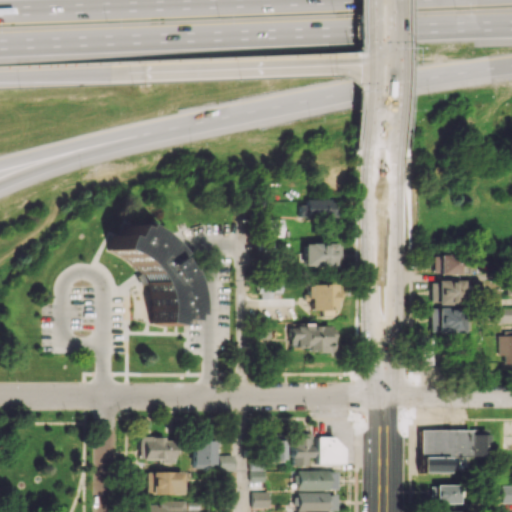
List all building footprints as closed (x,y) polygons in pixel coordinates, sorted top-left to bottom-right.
[(303,200),(304,219),(336,218),(335,198),(303,200)] [(264,219),(281,219),(281,236),(264,236),(264,219)] [(130,223),(136,227),(141,230),(146,234),(151,238),(156,243),(159,246),(162,250),(165,254),(159,258),(167,272),(174,269),(176,273),(177,279),(179,286),(181,291),(181,297),(182,304),(182,308),(182,314),(178,314),(177,320),(164,319),(163,325),(149,322),(149,318),(150,314),(150,309),(150,305),(149,300),(149,296),(148,292),(147,289),(146,286),(144,283),(142,279),(141,276),(139,273),(136,270),(133,266),(130,264),(128,262),(125,259),(122,258),(120,256),(117,254),(114,253),(111,251),(106,249),(111,235),(117,237),(123,225),(128,228),(130,223)] [(301,266),(338,267),(338,244),(302,242),(301,266)] [(472,274),(473,260),(461,260),(462,254),(431,253),(431,273),(472,274)] [(429,304),(460,303),(460,279),(428,280),(429,304)] [(319,310),(319,315),(333,315),(332,299),(339,299),(338,284),(306,284),(307,310),(319,310)] [(511,306),(486,307),(486,323),(511,322),(511,306)] [(429,332),(460,332),(460,308),(429,308),(429,332)] [(332,324),(287,325),(287,347),(303,347),(303,350),(333,350),(332,324)] [(267,340),(267,326),(253,326),(253,340),(267,340)] [(511,334),(497,335),(497,355),(503,355),(503,363),(511,363),(511,334)] [(431,363),(429,336),(416,337),(417,363),(431,363)] [(416,472),(449,472),(449,457),(468,457),(468,430),(417,430),(416,472)] [(469,432),(470,456),(486,455),(485,431),(469,432)] [(308,433),(289,433),(288,465),(307,465),(308,433)] [(173,440),(164,440),(164,436),(138,436),(138,459),(161,459),(161,463),(173,463),(173,440)] [(315,463),(339,464),(339,437),(315,437),(315,463)] [(282,439),(267,440),(268,460),(283,459),(282,439)] [(212,440),(191,441),(191,468),(212,467),(212,440)] [(232,454),(216,455),(217,471),(232,470),(232,454)] [(248,481),(263,481),(263,463),(248,464),(248,481)] [(294,470),(295,490),(326,489),(325,470),(294,470)] [(181,494),(181,471),(145,471),(145,494),(181,494)] [(221,472),(221,496),(234,496),(234,472),(221,472)] [(455,484),(428,485),(429,503),(456,502),(455,484)] [(502,502),(511,501),(511,484),(501,485),(502,502)] [(249,507),(266,508),(267,492),(250,491),(249,507)] [(294,510),(333,510),(334,492),(294,492),(294,510)] [(182,511),(183,501),(144,502),(143,511),(182,511)]
